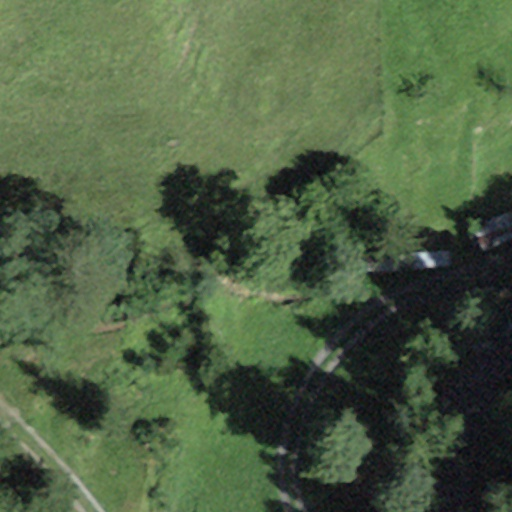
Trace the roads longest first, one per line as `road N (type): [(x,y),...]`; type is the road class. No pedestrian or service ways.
road 1 (track): [(511,262),(398,296),(330,351),(309,386),(286,459),(296,511)]
road 2 (track): [(94,511),(0,412)]
